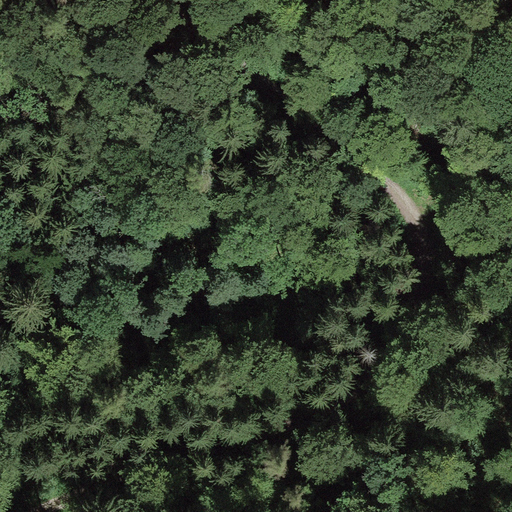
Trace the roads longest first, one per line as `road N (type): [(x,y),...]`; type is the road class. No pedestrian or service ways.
road 1 (track): [(36,511),(148,463),(311,414),(348,394),(392,339),(427,264),(422,232),(401,192),(144,0)]
road 2 (track): [(511,23),(438,27),(325,0)]
